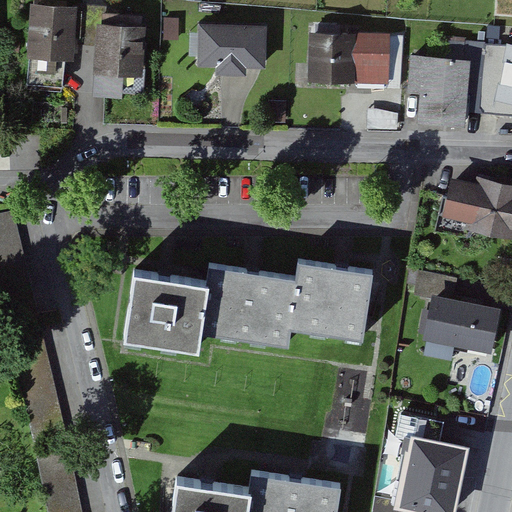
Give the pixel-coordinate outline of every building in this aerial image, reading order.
[(37,3),(34,53),(68,54),(76,55),(78,5),(37,3)] [(108,23),(148,25),(148,14),(108,12),(108,23)] [(150,69),(146,68),(148,25),(108,23),(105,23),(101,92),(149,94),(150,69)] [(269,25),(206,23),(205,61),(223,62),(223,70),(249,70),(249,62),(259,63),(268,63),(269,25)] [(407,36),(317,34),(316,75),(362,76),(362,84),(405,86),(407,36)] [(511,63),(511,46),(491,45),(487,102),(493,109),(511,110),(511,94),(505,93),(511,63)] [(67,85),(68,54),(34,53),(33,83),(67,85)] [(469,121),(474,60),(419,55),(416,86),(429,88),(426,117),(469,121)] [(511,184),(485,179),(483,186),(459,180),(452,210),(477,215),(475,223),(511,230),(511,184)] [(17,210),(0,213),(0,269),(12,321),(41,314),(17,210)] [(347,265),(305,259),(303,275),(296,327),(370,338),(380,270),(347,265)] [(259,269),(216,263),(214,281),(206,332),(293,345),(296,327),(303,275),(259,269)] [(170,274),(138,270),(128,338),(204,349),(206,332),(214,281),(170,274)] [(421,293),(440,297),(456,300),(458,290),(461,277),(425,270),(421,293)] [(440,297),(433,335),(457,340),(500,348),(508,311),(456,300),(440,297)] [(43,328),(14,335),(39,440),(68,433),(43,328)] [(457,340),(433,335),(429,351),(454,356),(457,340)] [(436,429),(438,418),(406,412),(402,433),(409,435),(434,440),(436,429)] [(453,511),(455,511),(468,446),(434,440),(409,435),(397,501),(453,511)] [(85,511),(73,448),(44,454),(55,511),(85,511)] [(303,478),(258,471),(256,490),(252,511),(343,511),(348,484),(303,478)] [(218,484),(181,479),(175,511),(252,511),(256,490),(218,484)]
